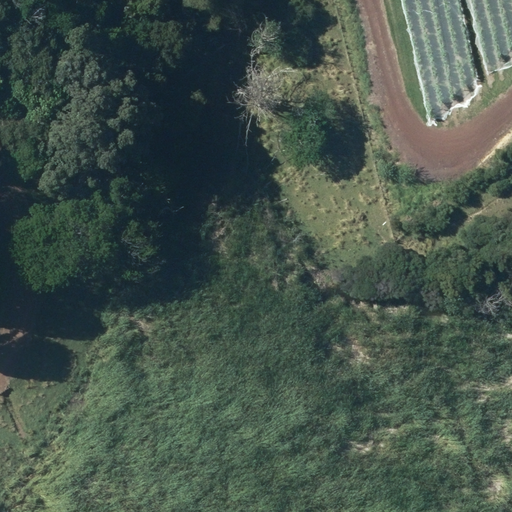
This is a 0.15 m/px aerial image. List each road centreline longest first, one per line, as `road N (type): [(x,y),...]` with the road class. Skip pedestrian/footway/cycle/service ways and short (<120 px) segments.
road 1 (track): [(368,0),(419,152),(467,152),(511,111)]
road 2 (track): [(0,342),(27,307),(0,193)]
